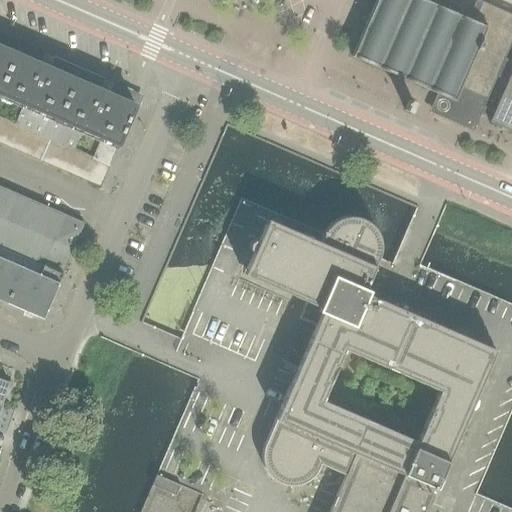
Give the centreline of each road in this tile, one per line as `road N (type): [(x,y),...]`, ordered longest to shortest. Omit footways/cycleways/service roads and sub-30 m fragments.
road 1 (tertiary): [(511,200),(188,59)]
road 2 (residential): [(63,360),(188,59)]
road 3 (residential): [(5,511),(63,360)]
road 4 (tertiary): [(188,59),(52,0)]
